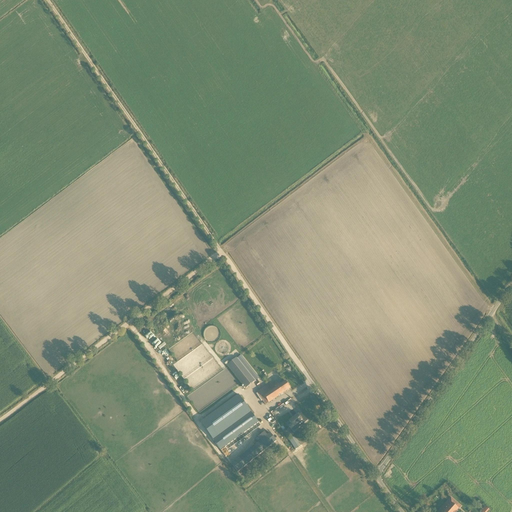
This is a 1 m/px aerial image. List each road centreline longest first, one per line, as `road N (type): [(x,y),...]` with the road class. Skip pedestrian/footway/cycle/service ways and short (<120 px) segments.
road 1 (track): [(222,252),(48,0)]
road 2 (track): [(0,420),(222,252)]
road 3 (unclassified): [(375,475),(511,282)]
road 4 (track): [(301,367),(222,252)]
road 5 (unclassified): [(375,475),(301,367)]
